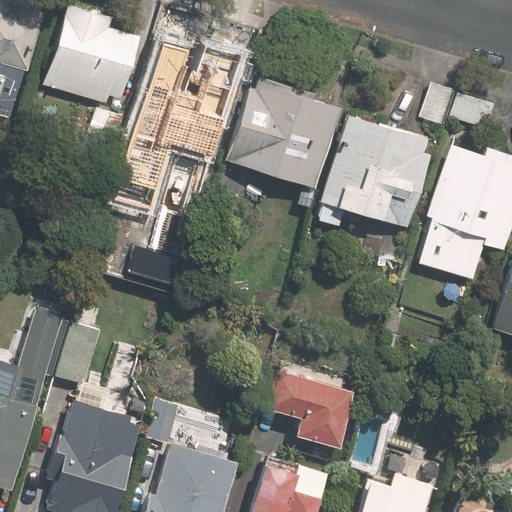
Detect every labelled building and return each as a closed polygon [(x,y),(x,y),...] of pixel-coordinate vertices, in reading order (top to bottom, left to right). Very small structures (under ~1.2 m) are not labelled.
[(39,0),(38,0),(0,0),(0,105),(10,108),(22,68),(38,11),(36,10),(39,0)] [(60,0),(59,0),(35,80),(100,99),(102,90),(113,93),(132,33),(95,22),(98,11),(60,0)] [(210,66),(148,49),(144,61),(141,60),(119,143),(121,144),(115,166),(158,178),(171,174),(172,171),(180,174),(183,161),(184,157),(214,165),(223,135),(192,126),(210,66)] [(307,182),(330,103),(302,95),(304,89),(250,73),(246,85),(241,83),(219,156),(307,182)] [(445,88),(423,82),(413,114),(436,121),(445,88)] [(486,99),(452,89),(445,113),(480,123),(486,99)] [(109,112),(90,105),(84,126),(103,132),(109,112)] [(400,219),(421,146),(417,145),(420,132),(340,108),(315,194),(320,195),(314,214),(335,220),(341,202),(400,219)] [(474,148),(442,138),(421,211),(426,212),(412,257),(464,272),(474,237),(495,244),(511,191),(504,188),(511,161),(511,149),(477,139),(474,148)] [(308,186),(295,184),(291,201),(305,203),(308,186)] [(511,237),(485,323),(511,330),(511,237)] [(183,259),(158,252),(150,280),(175,287),(183,259)] [(66,319),(51,372),(79,380),(94,328),(66,319)] [(344,388),(269,366),(259,402),(289,412),(285,428),(328,440),(344,388)] [(28,401),(0,392),(0,484),(3,486),(28,401)] [(153,396),(140,435),(160,442),(164,443),(177,404),(153,396)] [(108,511),(135,424),(122,420),(124,413),(70,397),(60,433),(57,433),(45,474),(52,477),(44,504),(67,511),(66,511),(108,511)] [(370,464),(386,419),(359,410),(343,456),(370,464)] [(221,511),(239,451),(172,431),(147,511),(221,511)] [(288,469),(258,460),(242,511),(303,511),(317,468),(291,460),(288,469)] [(415,511),(417,507),(388,499),(393,484),(363,474),(351,511),(415,511)]
